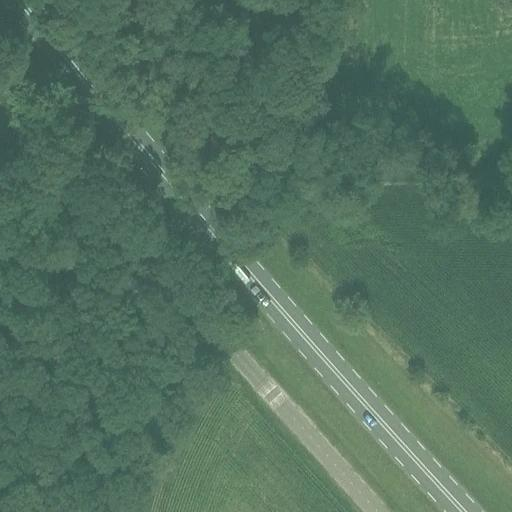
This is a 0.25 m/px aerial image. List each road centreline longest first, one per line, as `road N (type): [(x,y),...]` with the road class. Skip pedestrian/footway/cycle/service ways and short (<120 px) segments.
road 1 (primary): [(463,511),(19,0)]
road 2 (unclassified): [(377,511),(144,251),(75,184),(0,129)]
